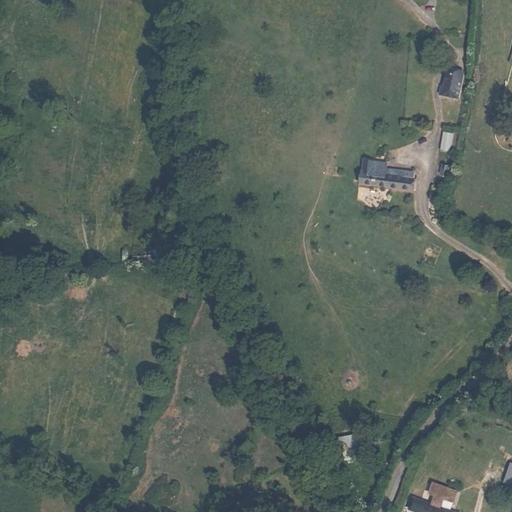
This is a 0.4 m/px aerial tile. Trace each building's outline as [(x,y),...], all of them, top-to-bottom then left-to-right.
[(462,72),(446,68),(443,83),(440,83),(438,91),(457,95),(462,72)] [(364,161),(362,172),(370,173),(370,169),(386,171),(386,169),(387,163),(364,161)] [(361,184),(389,187),(391,170),(386,169),(386,171),(370,169),(370,173),(362,172),(361,184)] [(391,170),(389,187),(412,190),(413,172),(391,170)] [(414,499),(410,509),(418,511),(453,511),(439,507),(441,501),(434,499),(432,505),(414,499)]
